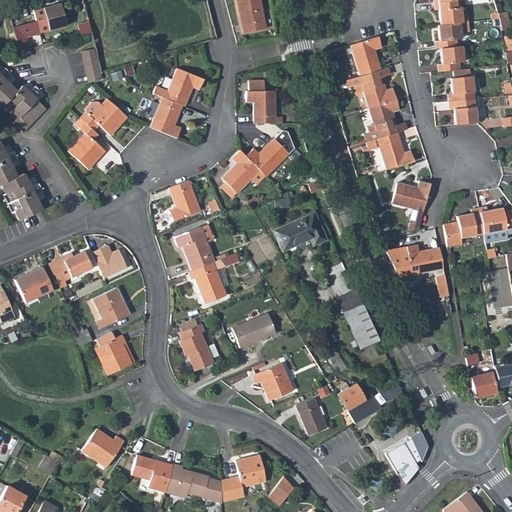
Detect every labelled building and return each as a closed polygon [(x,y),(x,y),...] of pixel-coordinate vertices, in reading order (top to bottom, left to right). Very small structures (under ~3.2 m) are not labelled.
[(235,0),(243,34),(266,29),(259,0),(235,0)] [(453,8),(453,1),(432,3),(432,11),(437,11),(439,26),(455,24),(460,23),(458,8),(453,8)] [(499,3),(493,5),(495,12),(495,14),(502,13),(499,3)] [(33,12),(39,33),(65,26),(59,5),(43,9),(33,12)] [(497,18),(498,22),(504,20),(502,13),(495,14),(497,18)] [(504,20),(498,22),(500,31),(508,30),(505,20),(504,20)] [(460,23),(455,24),(439,26),(435,27),(438,43),(433,43),(434,51),(437,50),(454,48),(453,41),(457,40),(456,34),(467,32),(465,22),(460,23)] [(25,33),(15,36),(19,52),(30,49),(25,33)] [(350,45),(359,76),(380,70),(374,50),(380,48),(377,38),(350,45)] [(459,64),(457,47),(454,48),(437,50),(439,67),(435,67),(436,75),(449,73),(456,72),(455,64),(459,64)] [(83,53),(90,83),(103,80),(101,73),(95,50),(83,53)] [(0,72),(9,80),(13,76),(5,67),(0,72)] [(158,86),(155,94),(163,98),(182,105),(185,107),(193,86),(198,88),(203,78),(177,68),(169,90),(158,86)] [(388,77),(386,68),(380,70),(382,79),(388,77)] [(382,79),(380,70),(359,76),(347,79),(349,87),(357,85),(361,84),(362,90),(368,108),(396,100),(393,89),(386,91),(382,79)] [(449,73),(450,81),(466,78),(465,70),(456,72),(449,73)] [(0,73),(0,108),(5,104),(19,118),(14,123),(23,132),(47,108),(23,85),(18,91),(0,73)] [(445,97),(447,104),(472,100),(473,100),(469,78),(466,78),(450,81),(447,81),(450,97),(445,97)] [(253,100),(253,122),(274,122),(274,89),(263,89),(263,79),(248,79),(248,89),(245,89),(246,100),(253,100)] [(174,125),(182,105),(163,98),(150,127),(177,138),(181,128),(174,125)] [(109,138),(129,119),(108,100),(102,106),(98,102),(92,102),(84,110),(84,113),(79,118),(94,131),(98,126),(109,138)] [(363,134),(365,141),(396,133),(398,133),(396,125),(392,113),(399,110),(396,100),(368,108),(373,125),(375,131),(371,132),(363,134)] [(453,111),(455,126),(476,122),(473,100),(472,100),(447,104),(448,113),(453,111)] [(511,117),(503,119),(505,128),(511,126),(511,117)] [(91,143),(98,135),(94,131),(79,118),(73,124),(82,134),(65,151),(84,171),(102,154),(91,143)] [(401,123),(396,125),(398,133),(404,131),(401,123)] [(283,129),(275,137),(289,153),(294,147),(287,130),(283,129)] [(379,147),(386,171),(414,163),(411,153),(403,154),(396,133),(365,141),(367,150),(379,147)] [(253,148),(245,155),(259,170),(265,175),(265,176),(289,153),(275,137),(258,153),(253,148)] [(0,184),(18,220),(42,209),(24,173),(17,176),(0,142),(0,184)] [(265,175),(259,170),(245,155),(241,151),(233,159),(238,164),(218,183),(231,197),(251,178),(256,184),(265,175)] [(198,210),(188,179),(168,187),(175,206),(168,209),(171,220),(198,210)] [(321,191),(319,181),(308,183),(310,193),(321,191)] [(415,210),(409,231),(419,229),(431,186),(421,182),(418,189),(399,184),(393,204),(415,210)] [(483,234),(511,228),(511,210),(505,212),(504,208),(487,211),(486,206),(478,207),(483,234)] [(460,239),(483,234),(478,207),(470,209),(471,215),(456,218),(457,224),(444,226),(447,250),(461,247),(460,239)] [(275,231),(283,248),(310,236),(313,244),(324,239),(314,215),(275,231)] [(207,225),(199,228),(205,243),(213,240),(207,225)] [(180,246),(190,270),(211,262),(212,261),(205,243),(199,228),(198,227),(173,238),(177,247),(180,246)] [(110,245),(92,253),(104,278),(128,269),(119,250),(113,252),(110,245)] [(436,271),(444,270),(440,249),(418,252),(417,245),(388,250),(402,278),(436,271)] [(72,253),(50,265),(62,289),(70,285),(68,280),(93,267),(85,252),(74,257),(72,253)] [(215,270),(211,262),(190,270),(187,272),(190,279),(193,278),(204,304),(225,296),(221,287),(227,285),(220,268),(215,270)] [(15,278),(27,300),(29,299),(49,289),(53,287),(41,264),(15,278)] [(511,300),(507,268),(488,272),(495,308),(511,305),(511,300)] [(440,298),(449,296),(445,276),(438,277),(437,277),(440,298)] [(100,317),(104,325),(133,310),(119,283),(96,295),(106,313),(100,317)] [(0,315),(3,322),(16,315),(1,284),(0,284),(0,315)] [(377,339),(354,288),(336,296),(359,347),(377,339)] [(51,295),(49,289),(29,299),(32,305),(51,295)] [(232,330),(240,349),(279,333),(272,317),(269,318),(268,314),(232,330)] [(203,324),(199,316),(178,324),(182,332),(179,333),(183,341),(180,342),(186,356),(189,355),(196,371),(214,364),(212,359),(219,356),(214,344),(207,348),(200,334),(204,332),(201,325),(203,324)] [(79,332),(85,344),(98,337),(99,337),(92,326),(79,332)] [(99,345),(110,372),(134,362),(127,343),(129,342),(126,334),(119,336),(116,328),(99,337),(98,337),(101,344),(99,345)] [(338,374),(346,369),(325,333),(317,338),(323,349),(338,374)] [(127,343),(134,362),(137,361),(129,342),(127,343)] [(475,354),(464,356),(466,365),(477,362),(475,354)] [(494,364),(498,385),(511,382),(511,363),(502,365),(502,363),(494,364)] [(253,378),(257,387),(262,385),(270,403),(294,393),(282,365),(253,378)] [(480,374),(469,377),(473,397),(494,392),(490,372),(484,373),(483,374),(481,375),(480,374)] [(355,423),(381,407),(360,379),(337,394),(355,423)] [(328,384),(318,388),(321,396),(331,392),(328,384)] [(298,408),(311,437),(328,430),(315,401),(298,408)] [(92,426),(78,448),(102,464),(120,438),(111,432),(108,437),(92,426)] [(384,452),(404,486),(429,447),(420,432),(400,443),(384,452)] [(15,437),(5,453),(9,455),(19,439),(15,437)] [(14,458),(23,441),(19,439),(9,455),(14,458)] [(51,450),(48,456),(57,461),(60,455),(51,450)] [(144,485),(161,491),(162,486),(169,461),(133,452),(127,472),(146,477),(144,485)] [(236,473),(218,477),(219,498),(242,494),(240,484),(263,480),(258,453),(233,458),(236,473)] [(37,468),(49,475),(57,461),(48,456),(45,454),(37,468)] [(180,463),(169,460),(169,461),(162,486),(183,492),(184,491),(220,500),(219,498),(218,477),(205,473),(187,468),(186,470),(178,468),(180,463)] [(291,488),(281,476),(265,496),(278,506),(291,488)] [(87,479),(78,493),(88,499),(91,492),(95,485),(87,479)] [(6,484),(0,495),(0,510),(3,511),(14,511),(24,493),(6,484)] [(101,498),(91,492),(88,499),(87,499),(97,505),(101,498)] [(481,511),(465,492),(447,506),(440,511),(481,511)] [(44,500),(37,511),(53,511),(57,506),(44,500)]
